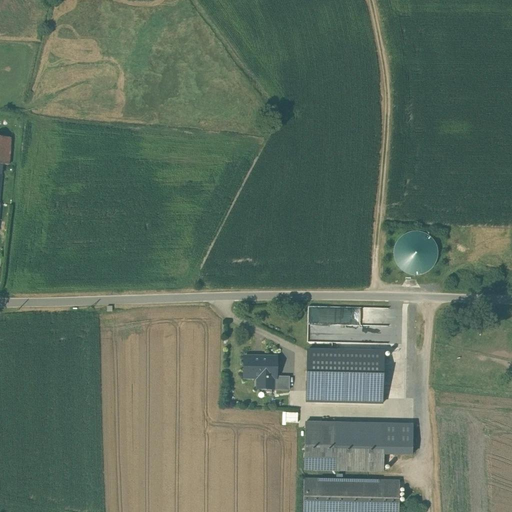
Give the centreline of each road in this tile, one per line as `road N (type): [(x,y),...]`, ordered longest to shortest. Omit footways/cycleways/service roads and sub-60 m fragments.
road 1 (unclassified): [(511,299),(0,299)]
road 2 (track): [(376,299),(387,100),(370,0)]
road 3 (track): [(429,299),(430,511)]
